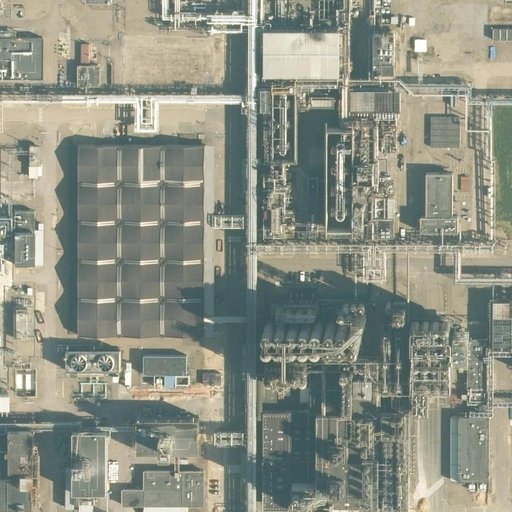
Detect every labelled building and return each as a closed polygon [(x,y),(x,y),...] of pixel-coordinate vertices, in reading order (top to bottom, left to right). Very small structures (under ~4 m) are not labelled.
[(265,72),(339,72),(339,29),(265,29),(265,72)] [(494,39),(511,39),(511,29),(494,29),(494,39)] [(375,71),(395,71),(395,32),(375,32),(375,71)] [(0,78),(43,79),(43,39),(0,38),(0,78)] [(100,65),(98,65),(98,45),(88,45),(88,65),(77,65),(77,85),(100,85),(100,65)] [(264,161),(277,161),(277,168),(285,168),(285,161),(296,161),(296,87),(265,87),(264,161)] [(395,109),(397,109),(400,109),(400,88),(395,88),(392,89),(360,89),(351,89),(351,110),(391,109),(395,109)] [(334,106),(334,95),(310,95),(310,104),(308,104),(308,106),(327,106),(334,106)] [(353,127),(353,227),(353,235),(394,235),(394,217),(374,217),(374,116),(353,116),(353,127)] [(431,147),(460,147),(460,117),(431,117),(431,147)] [(383,134),(396,134),(396,120),(383,120),(383,134)] [(327,227),(353,227),(353,127),(328,128),(327,227)] [(29,143),(29,175),(38,175),(38,143),(29,143)] [(80,335),(206,335),(205,145),(79,145),(80,335)] [(421,231),(458,232),(458,216),(453,216),(453,173),(426,172),(426,216),(421,216),(421,231)] [(308,189),(318,190),(319,175),(309,175),(308,189)] [(461,191),(469,191),(469,180),(461,180),(461,191)] [(255,212),(265,212),(265,235),(294,235),(294,223),(285,223),(284,187),(255,188),(255,212)] [(394,216),(394,195),(375,195),(375,210),(375,216),(394,216)] [(308,235),(318,234),(318,203),(308,203),(308,235)] [(14,264),(34,264),(34,210),(14,210),(14,264)] [(505,305),(511,305),(511,295),(494,296),(494,313),(504,313),(505,305)] [(264,348),(324,348),(324,353),(361,353),(361,320),(369,320),(369,300),(322,300),(322,320),(264,320),(264,348)] [(281,316),(318,316),(318,304),(317,304),(317,301),(284,301),(284,304),(281,304),(281,316)] [(411,386),(451,386),(451,316),(411,317),(411,386)] [(393,391),(392,411),(405,411),(407,411),(407,319),(380,319),(380,391),(393,391)] [(453,374),(467,374),(467,359),(469,359),(469,329),(454,329),(454,357),(453,357),(453,374)] [(109,376),(109,370),(121,370),(121,349),(66,349),(66,370),(78,370),(78,376),(109,376)] [(144,374),(187,374),(187,355),(144,355),(144,374)] [(487,359),(469,359),(467,359),(467,374),(467,405),(482,405),(482,403),(487,403),(487,359)] [(16,395),(17,397),(36,397),(36,369),(16,369),(16,395)] [(405,411),(392,411),(264,411),(264,503),(318,503),(318,511),(332,511),(332,503),(380,503),(380,507),(395,507),(395,446),(404,446),(404,435),(405,435),(405,411)] [(137,450),(199,451),(199,417),(137,416),(137,450)] [(451,480),(489,480),(489,416),(451,416),(451,480)] [(0,507),(30,508),(30,495),(37,495),(36,456),(29,456),(29,428),(6,428),(6,448),(0,447),(0,507)] [(74,467),(66,467),(66,508),(74,508),(74,504),(95,504),(95,491),(107,491),(107,429),(74,429),(74,467)] [(123,505),(204,505),(204,471),(145,470),(145,489),(123,489),(123,505)]
